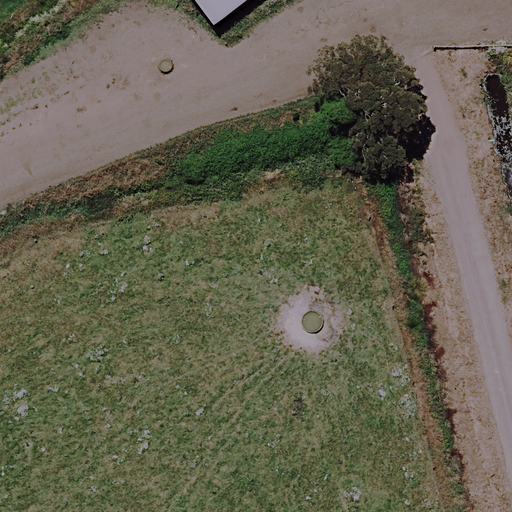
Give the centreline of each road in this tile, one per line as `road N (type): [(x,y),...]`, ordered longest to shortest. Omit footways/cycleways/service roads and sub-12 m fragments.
road 1 (track): [(0,272),(383,0)]
road 2 (track): [(511,265),(447,0)]
